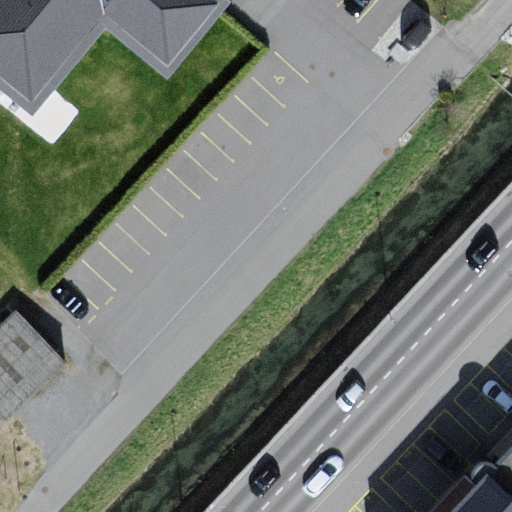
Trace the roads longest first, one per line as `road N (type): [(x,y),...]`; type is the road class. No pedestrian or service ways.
road 1 (residential): [(33,511),(508,0)]
road 2 (secondary): [(258,511),(511,240)]
